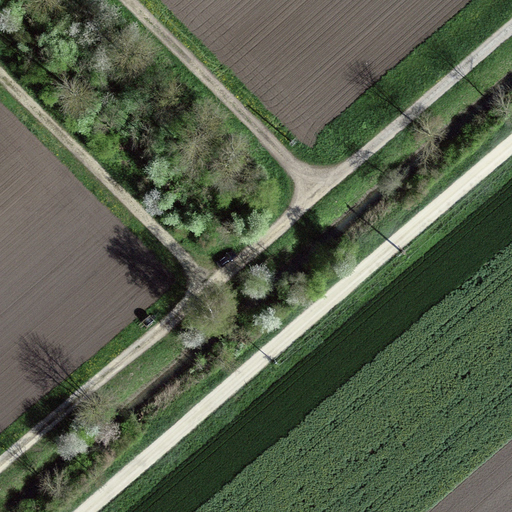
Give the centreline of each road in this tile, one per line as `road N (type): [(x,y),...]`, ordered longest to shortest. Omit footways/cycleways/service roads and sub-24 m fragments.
road 1 (track): [(511,31),(0,469)]
road 2 (track): [(66,511),(511,130)]
road 3 (track): [(244,260),(0,20)]
road 4 (track): [(156,0),(341,178)]
